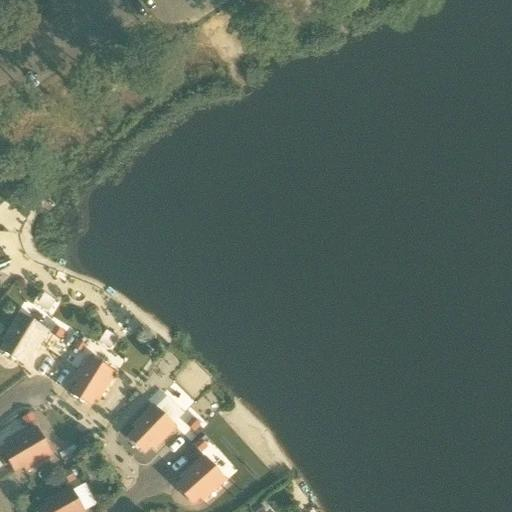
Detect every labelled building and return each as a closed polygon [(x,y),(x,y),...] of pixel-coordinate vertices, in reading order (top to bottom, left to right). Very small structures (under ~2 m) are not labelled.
[(23,353),(30,358),(47,331),(20,315),(5,339),(9,341),(2,352),(17,362),(23,353)] [(55,327),(52,334),(61,340),(65,333),(55,327)] [(73,349),(83,354),(87,347),(78,342),(73,349)] [(99,401),(116,374),(89,358),(74,382),(77,384),(70,395),(86,405),(91,396),(99,401)] [(154,451),(176,428),(154,406),(134,427),(137,429),(127,439),(141,452),(148,444),(154,451)] [(32,413),(21,419),(25,427),(36,421),(32,413)] [(186,425),(195,433),(200,427),(192,419),(186,425)] [(14,446),(3,453),(12,469),(21,464),(26,472),(53,456),(37,428),(12,443),(14,446)] [(194,446),(201,454),(208,448),(201,439),(194,446)] [(226,481),(205,458),(184,477),(187,480),(177,488),(189,502),(197,495),(203,502),(226,481)] [(71,470),(63,475),(69,485),(76,480),(71,470)] [(84,511),(71,488),(46,502),(48,506),(37,511),(84,511)]
